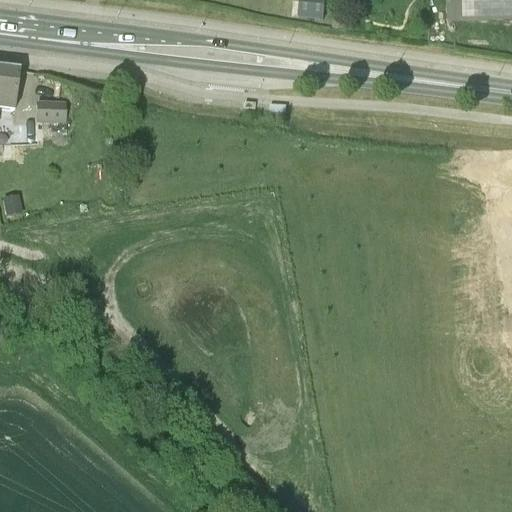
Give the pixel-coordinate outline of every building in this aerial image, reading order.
[(511,0),(446,0),(446,3),(447,23),(511,21),(511,0)] [(298,3),(297,18),(323,20),(324,6),(298,3)] [(0,111),(14,114),(16,94),(18,74),(0,72),(0,111)] [(36,125),(63,124),(62,106),(36,106),(36,125)] [(21,216),(19,199),(2,201),(5,219),(21,216)]
